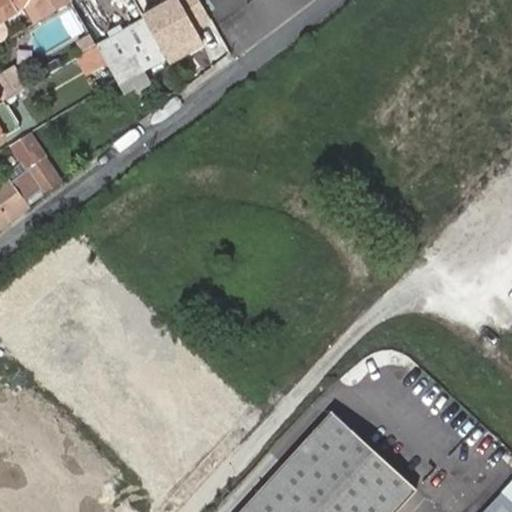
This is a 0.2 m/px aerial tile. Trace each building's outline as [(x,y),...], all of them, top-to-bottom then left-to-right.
[(0,0),(0,20),(28,3),(39,19),(70,0),(0,0)] [(163,0),(141,13),(142,15),(165,57),(167,60),(199,43),(197,39),(190,26),(206,17),(196,0),(163,0)] [(115,78),(125,96),(149,83),(145,67),(165,57),(142,15),(95,42),(115,78)] [(77,38),(84,49),(95,42),(89,30),(77,38)] [(0,95),(14,87),(4,70),(0,72),(0,95)] [(0,101),(0,138),(19,127),(3,99),(0,101)] [(60,181),(28,134),(11,146),(23,163),(27,161),(33,170),(11,184),(10,182),(0,188),(0,216),(39,188),(43,193),(60,181)] [(476,477),(501,452),(445,397),(421,422),(476,477)] [(398,511),(419,490),(334,413),(243,511),(398,511)]
